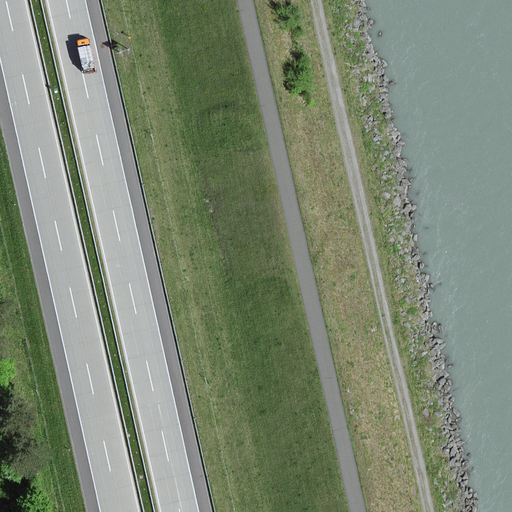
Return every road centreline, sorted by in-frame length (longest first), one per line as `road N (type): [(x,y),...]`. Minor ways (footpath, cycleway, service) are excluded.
road 1 (track): [(314,0),(428,511)]
road 2 (motorway): [(3,0),(116,511)]
road 3 (motorway): [(175,511),(62,0)]
road 4 (track): [(245,0),(357,511)]
